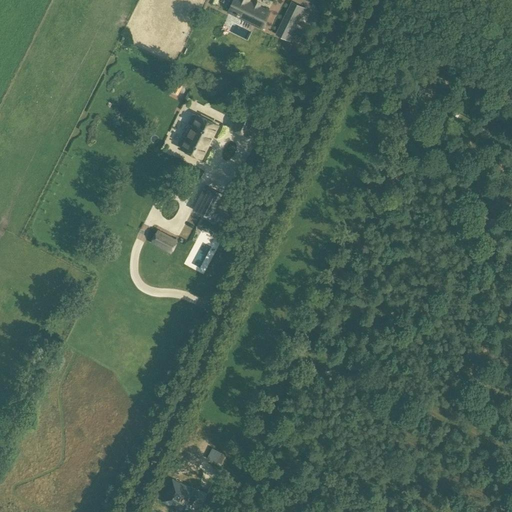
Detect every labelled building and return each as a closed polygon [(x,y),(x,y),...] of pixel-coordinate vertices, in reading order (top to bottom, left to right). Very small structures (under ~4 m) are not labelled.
[(268,12),(263,10),(247,2),(247,0),(235,0),(230,11),(261,26),(268,12)] [(293,3),(277,35),(288,41),(304,9),(293,3)] [(257,114),(243,106),(233,128),(247,135),(257,114)] [(181,146),(181,147),(202,158),(208,146),(207,146),(212,136),(213,136),(218,125),(197,115),(196,115),(194,114),(192,115),(189,122),(189,124),(186,127),(184,131),(183,136),(182,136),(178,143),(179,145),(181,146)] [(208,186),(196,211),(192,218),(207,225),(223,194),(208,186)] [(158,231),(152,241),(151,243),(170,253),(177,240),(158,231)] [(172,479),(162,501),(185,511),(187,511),(197,491),(172,479)]
